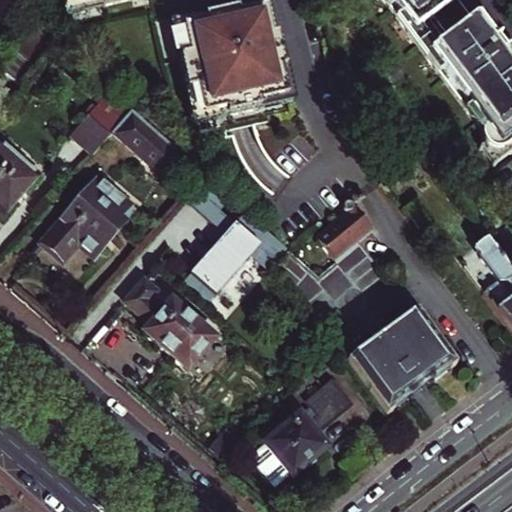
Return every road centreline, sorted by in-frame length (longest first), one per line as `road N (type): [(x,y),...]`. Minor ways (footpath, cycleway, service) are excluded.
road 1 (secondary): [(188,497),(0,333)]
road 2 (tertiary): [(511,395),(369,511)]
